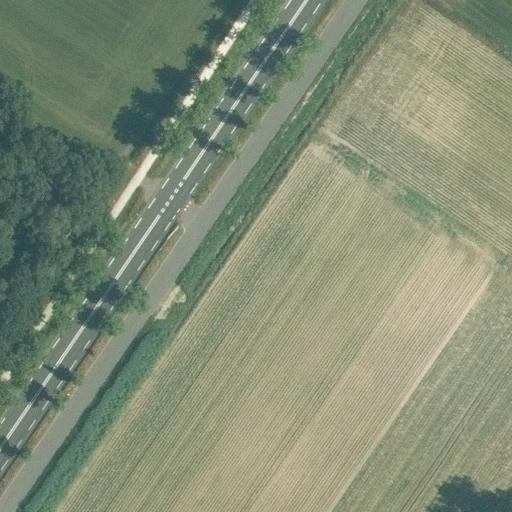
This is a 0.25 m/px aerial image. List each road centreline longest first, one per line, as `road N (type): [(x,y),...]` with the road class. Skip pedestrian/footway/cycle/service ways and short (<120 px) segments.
road 1 (unclassified): [(4,511),(203,223)]
road 2 (primary): [(0,447),(170,200)]
road 3 (unclassified): [(203,223),(357,0)]
road 4 (primary): [(170,200),(307,0)]
